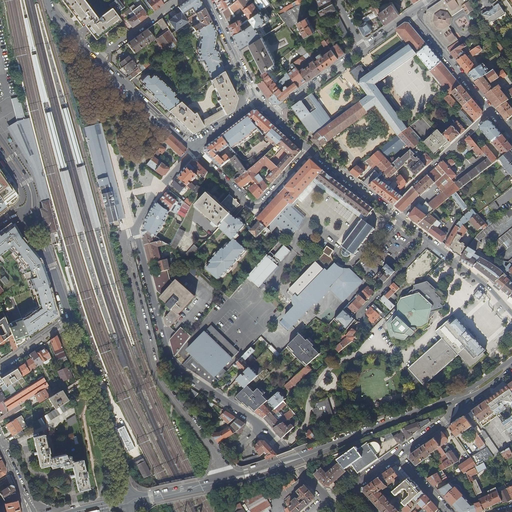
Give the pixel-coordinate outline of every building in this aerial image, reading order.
[(62,0),(83,27),(85,25),(89,30),(96,40),(109,30),(121,21),(112,9),(112,8),(98,19),(83,0),(62,0)] [(118,0),(115,0),(109,5),(112,8),(112,9),(115,7),(116,10),(119,8),(120,10),(124,7),(118,0)] [(149,0),(147,2),(154,12),(164,5),(160,0),(149,0)] [(195,13),(204,8),(201,1),(200,0),(188,0),(186,2),(179,7),(181,11),(184,15),(192,9),(195,13)] [(217,0),(223,11),(235,2),(237,0),(217,0)] [(236,4),(238,3),(241,7),(250,18),(259,12),(253,2),(251,0),(237,0),(235,2),(236,4)] [(271,4),(272,3),(269,0),(254,0),(253,2),(259,12),(263,9),(271,4)] [(461,5),(463,9),(467,15),(476,9),(470,0),(442,0),(427,10),(425,22),(448,50),(459,42),(451,31),(449,32),(446,28),(450,26),(452,18),(451,17),(448,13),(452,11),(461,5)] [(500,4),(498,0),(492,5),(494,7),(493,10),(492,10),(490,11),(490,12),(487,12),(485,9),(479,13),(481,16),(482,15),(489,25),(492,22),(494,23),(501,18),(501,16),(505,14),(499,4),(500,4)] [(226,18),(233,12),(241,7),(238,3),(236,4),(235,2),(223,11),(226,18)] [(308,18),(310,16),(303,2),(298,5),(285,12),(280,14),(280,15),(286,22),(289,27),(293,25),(298,23),(308,18)] [(327,15),(336,10),(333,4),(319,12),(322,16),(326,13),(327,15)] [(380,15),(385,25),(393,19),(400,14),(393,4),(379,14),(380,15)] [(374,12),(363,18),(365,23),(366,22),(380,15),(379,14),(375,8),(374,5),(372,7),(374,12)] [(448,13),(451,17),(463,9),(461,5),(452,11),(448,13)] [(195,13),(187,19),(188,22),(195,17),(196,20),(197,20),(198,20),(199,22),(192,26),(195,31),(197,30),(211,22),(206,12),(204,8),(195,13)] [(270,20),(263,9),(259,12),(250,18),(254,22),(245,29),(243,30),(234,34),(238,42),(242,50),(250,45),(262,37),(264,36),(258,27),(270,20)] [(184,15),(181,11),(169,20),(176,31),(188,22),(187,19),(184,15)] [(233,12),(226,18),(227,21),(235,17),(235,16),(233,12)] [(135,15),(127,21),(132,27),(140,22),(135,15)] [(157,21),(163,29),(167,26),(162,18),(157,21)] [(240,20),(229,25),(234,34),(243,30),(245,29),(254,22),(250,18),(242,24),(240,20)] [(306,36),(315,31),(308,18),(298,23),(300,26),(299,27),(300,29),(301,29),(302,31),(301,31),(303,33),(304,33),(306,36)] [(343,38),(349,35),(341,19),(335,21),(343,38)] [(211,22),(197,30),(200,36),(198,51),(199,54),(198,54),(202,62),(203,61),(212,79),(224,71),(220,63),(222,62),(220,58),(218,56),(219,55),(215,47),(215,48),(214,46),(216,32),(211,22)] [(359,27),(364,37),(372,31),(366,22),(365,23),(359,27)] [(405,23),(396,29),(409,44),(406,47),(403,44),(377,63),(379,66),(367,74),(360,65),(351,71),(358,81),(357,82),(359,84),(360,83),(367,93),(370,97),(361,103),(333,123),(312,93),(291,107),(292,110),(292,111),(308,131),(310,130),(316,136),(313,140),(320,147),(328,142),(328,141),(368,112),(376,106),(398,136),(407,129),(408,128),(403,122),(405,120),(380,84),(418,56),(451,94),(452,93),(461,86),(409,23),(405,23)] [(175,45),(178,43),(175,38),(167,26),(163,29),(165,33),(166,32),(173,42),(172,42),(175,45)] [(137,36),(127,43),(134,53),(143,46),(144,48),(145,47),(144,45),(154,38),(147,28),(137,36)] [(158,39),(156,40),(157,42),(163,49),(172,42),(173,42),(166,32),(165,33),(158,38),(158,39)] [(276,62),(262,37),(250,45),(258,59),(265,72),(269,69),(269,68),(274,64),(276,62)] [(330,65),(339,59),(331,48),(330,47),(326,41),(325,40),(320,44),(323,49),(327,46),(330,51),(322,57),(321,54),(317,57),(319,59),(315,62),(322,71),(330,65)] [(157,42),(154,44),(158,49),(159,49),(163,55),(165,53),(163,49),(157,42)] [(459,42),(448,50),(451,53),(462,46),(459,42)] [(297,46),(305,55),(308,52),(301,43),(297,46)] [(343,56),(346,54),(337,43),(331,48),(339,59),(343,56)] [(457,61),(466,55),(462,50),(467,46),(465,44),(462,46),(451,53),(457,61)] [(476,49),(471,52),(474,57),(483,51),(479,46),(476,49)] [(310,56),(308,52),(305,55),(294,63),(296,65),(297,67),(307,60),(306,59),(310,56)] [(468,74),(477,68),(466,55),(457,61),(468,74)] [(143,64),(141,62),(136,66),(129,56),(120,62),(123,66),(122,68),(124,70),(125,69),(128,73),(137,67),(141,72),(146,68),(143,64)] [(300,70),(308,81),(313,77),(322,71),(315,62),(314,60),(310,63),(311,64),(304,69),(303,68),(300,70)] [(281,87),(289,79),(286,75),(280,80),(282,83),(281,84),(278,80),(272,73),(276,69),(275,67),(274,64),(269,68),(269,69),(265,72),(262,74),(265,79),(259,83),(269,97),(281,87)] [(490,73),(484,64),(483,64),(480,66),(477,68),(468,74),(475,83),(477,82),(490,73)] [(297,67),(296,65),(287,73),(288,74),(286,75),(289,79),(292,77),(295,82),(299,87),(303,85),(308,81),(300,70),(297,67)] [(475,83),(496,108),(506,101),(509,100),(501,91),(502,90),(499,86),(494,89),(485,79),(487,77),(491,83),(499,78),(501,80),(507,76),(503,70),(497,74),(494,70),(490,73),(477,82),(475,83)] [(136,71),(126,78),(129,80),(137,74),(136,71)] [(212,79),(210,80),(220,99),(217,100),(221,106),(216,108),(218,112),(201,121),(196,113),(194,114),(181,102),(180,102),(169,111),(192,134),(204,127),(213,122),(226,115),(233,110),(237,98),(227,77),(224,71),(212,79)] [(147,74),(141,80),(145,83),(143,85),(153,94),(152,95),(158,100),(169,111),(180,102),(174,96),(176,94),(159,78),(159,79),(154,73),(150,77),(147,74)] [(295,82),(284,90),(281,87),(269,97),(274,103),(277,104),(278,103),(278,104),(282,101),(282,100),(299,87),(295,82)] [(461,86),(452,93),(463,107),(472,99),(467,92),(461,86)] [(358,99),(361,103),(370,97),(367,93),(358,99)] [(450,95),(445,99),(453,108),(457,103),(450,95)] [(22,124),(26,123),(23,112),(19,97),(15,97),(12,98),(16,114),(18,125),(22,124)] [(472,99),(463,107),(475,121),(482,115),(483,111),(478,105),(472,99)] [(511,107),(506,101),(496,108),(502,115),(507,121),(511,116),(511,107)] [(76,167),(93,228),(100,225),(84,165),(67,106),(61,108),(76,167)] [(460,109),(457,112),(470,127),(473,123),(460,109)] [(51,110),(45,112),(59,168),(76,232),(84,230),(51,110)] [(268,134),(274,126),(264,117),(258,111),(254,111),(248,115),(257,127),(259,126),(268,134)] [(257,127),(248,115),(236,125),(222,136),(230,146),(232,149),(238,144),(239,145),(253,134),(252,133),(258,129),(257,127)] [(41,200),(45,199),(48,199),(50,198),(29,117),(18,119),(7,126),(29,162),(32,169),(34,174),(36,179),(37,184),(41,200)] [(494,125),(491,122),(487,121),(479,128),(491,142),(495,140),(495,141),(502,135),(494,125)] [(122,214),(123,218),(126,217),(101,122),(100,122),(94,124),(83,127),(84,132),(85,136),(86,137),(88,136),(92,135),(97,134),(99,140),(100,146),(102,154),(104,161),(106,161),(108,160),(113,179),(114,181),(114,183),(119,200),(119,203),(121,208),(122,214)] [(458,122),(453,126),(461,135),(466,130),(458,122)] [(268,134),(265,138),(275,147),(287,137),(280,131),(274,126),(268,134)] [(456,139),(461,135),(453,126),(444,134),(442,131),(441,133),(448,141),(451,144),(456,139)] [(24,135),(22,136),(26,145),(29,154),(31,153),(34,152),(34,151),(35,151),(55,145),(56,146),(57,146),(57,145),(72,140),(72,142),(73,142),(74,142),(74,140),(86,137),(85,136),(84,132),(83,127),(71,130),(70,128),(69,128),(69,131),(54,135),(53,132),(52,133),(53,135),(31,141),(30,138),(29,134),(28,134),(26,134),(24,135)] [(408,128),(407,129),(419,143),(423,141),(410,127),(408,128)] [(411,150),(416,156),(418,153),(414,149),(419,143),(407,129),(398,136),(406,145),(411,150)] [(445,144),(448,141),(441,133),(438,130),(424,142),(434,154),(445,144)] [(170,133),(164,141),(181,156),(187,150),(170,133)] [(99,140),(97,134),(92,135),(88,136),(86,137),(98,183),(98,185),(99,187),(103,202),(104,205),(108,222),(110,222),(112,227),(121,225),(119,219),(123,218),(122,214),(121,208),(119,203),(119,200),(114,183),(114,181),(113,179),(108,160),(106,161),(104,161),(102,154),(100,146),(99,140)] [(495,141),(493,143),(504,156),(511,150),(511,149),(511,146),(508,141),(502,135),(495,141)] [(219,154),(230,146),(222,136),(205,148),(205,153),(221,167),(230,160),(226,155),(222,159),(219,155),(219,154)] [(372,158),(367,161),(370,165),(374,161),(377,165),(385,158),(393,151),(396,154),(406,145),(398,136),(380,150),(372,158)] [(275,147),(265,156),(271,161),(282,149),(289,154),(277,167),(282,172),(302,151),(294,144),(287,137),(275,147)] [(462,153),(465,156),(473,149),(477,145),(470,137),(466,140),(470,145),(467,148),(467,149),(462,153)] [(161,145),(157,150),(155,153),(158,156),(160,153),(161,154),(166,147),(165,145),(163,147),(161,145)] [(477,145),(473,149),(480,157),(483,155),(485,153),(481,149),(477,145)] [(485,145),(481,149),(485,153),(494,164),(500,159),(501,158),(499,156),(497,157),(498,158),(497,159),(485,145)] [(422,170),(426,166),(418,158),(417,159),(414,156),(415,155),(411,150),(406,154),(401,159),(400,158),(394,164),(396,166),(394,168),(398,171),(406,164),(405,163),(411,158),(414,161),(408,166),(416,176),(422,170)] [(511,150),(504,156),(501,158),(500,159),(505,165),(504,166),(511,176),(511,175),(511,150)] [(426,166),(433,160),(426,153),(419,159),(426,166)] [(456,181),(454,182),(460,189),(494,164),(485,153),(483,155),(484,157),(487,157),(487,158),(487,159),(457,182),(456,181)] [(152,156),(146,164),(161,175),(164,174),(169,168),(152,156)] [(233,157),(230,160),(242,175),(248,172),(235,156),(233,157)] [(273,172),(267,178),(272,184),(277,178),(282,172),(277,167),(271,161),(265,156),(262,159),(274,170),(273,172)] [(385,158),(377,165),(384,173),(392,165),(385,158)] [(262,159),(252,168),(256,173),(265,164),(273,172),(274,170),(262,159)] [(267,228),(270,231),(277,224),(289,234),(298,228),(296,226),(303,218),(291,207),(316,179),(367,218),(370,214),(371,215),(372,213),(371,212),(373,209),(350,191),(324,172),(311,159),(279,194),(257,219),(259,221),(267,228)] [(443,161),(439,165),(446,172),(450,168),(443,161)] [(192,163),(188,168),(191,171),(193,171),(196,174),(197,172),(198,172),(196,170),(200,165),(198,163),(197,163),(192,163)] [(361,163),(351,173),(357,178),(365,172),(368,167),(364,163),(362,164),(361,163)] [(206,171),(200,165),(196,170),(198,172),(197,172),(198,174),(201,176),(202,175),(205,179),(208,173),(206,171)] [(384,173),(382,174),(388,180),(398,171),(394,168),(392,165),(384,173)] [(413,187),(403,197),(395,206),(403,212),(420,195),(421,196),(427,191),(428,192),(431,190),(430,188),(436,183),(443,191),(429,204),(425,199),(420,203),(411,214),(409,212),(407,215),(416,222),(419,224),(431,214),(435,211),(446,201),(452,196),(457,192),(460,189),(454,182),(452,180),(446,172),(439,165),(415,188),(413,187)] [(0,196),(2,199),(8,209),(14,204),(16,202),(17,200),(18,198),(19,197),(12,187),(16,184),(8,172),(4,167),(0,170),(0,196)] [(197,175),(196,174),(193,171),(191,171),(188,168),(186,170),(179,178),(187,185),(197,195),(200,188),(197,187),(196,188),(192,184),(192,185),(189,182),(191,180),(192,182),(198,176),(197,175)] [(256,183),(264,192),(268,187),(256,173),(252,168),(248,172),(255,182),(256,183)] [(450,168),(446,172),(452,180),(457,176),(450,168)] [(364,183),(369,186),(378,178),(380,176),(375,171),(364,183)] [(241,176),(235,181),(242,188),(251,181),(253,184),(255,182),(248,172),(242,175),(241,176)] [(238,173),(232,177),(235,181),(241,176),(238,173)] [(380,176),(378,178),(390,187),(391,186),(390,184),(391,183),(388,180),(382,174),(380,176)] [(405,180),(401,175),(398,179),(400,181),(398,183),(400,186),(399,187),(401,189),(408,183),(406,182),(405,180)] [(176,181),(172,185),(180,192),(187,185),(179,178),(176,181)] [(378,178),(369,186),(381,195),(394,204),(395,206),(403,197),(400,195),(399,194),(394,190),(396,187),(397,188),(399,185),(394,182),(391,186),(390,187),(378,178)] [(277,224),(270,231),(271,232),(270,232),(271,233),(277,227),(288,237),(300,229),(305,217),(294,207),(299,200),(302,202),(317,185),(361,219),(362,220),(363,219),(364,221),(364,220),(365,221),(367,218),(316,179),(291,207),(303,218),(296,226),(298,228),(289,234),(277,224)] [(254,185),(249,189),(258,199),(264,192),(256,183),(254,185)] [(167,189),(159,200),(161,201),(169,190),(167,189)] [(169,190),(161,201),(166,206),(165,209),(170,211),(171,210),(178,214),(182,205),(190,209),(191,207),(169,190)] [(457,192),(452,196),(463,211),(469,207),(457,192)] [(208,193),(196,206),(219,227),(220,226),(231,214),(240,204),(235,200),(230,195),(220,205),(215,200),(217,199),(214,196),(213,198),(208,193)] [(43,207),(42,207),(40,208),(43,217),(44,222),(45,227),(47,227),(48,227),(49,234),(54,233),(57,232),(48,199),(45,199),(41,200),(43,207)] [(435,211),(440,217),(452,207),(446,201),(435,211)] [(495,201),(489,205),(494,211),(499,208),(495,201)] [(151,233),(157,237),(159,232),(168,215),(170,211),(165,209),(157,202),(151,214),(143,228),(151,233)] [(511,215),(511,207),(488,226),(483,230),(478,235),(469,248),(462,257),(460,260),(474,268),(475,267),(491,279),(496,282),(505,274),(510,270),(511,267),(511,258),(509,262),(502,260),(497,267),(491,262),(475,254),(481,245),(482,243),(480,240),(491,231),(507,219),(511,215)] [(457,226),(446,245),(450,248),(463,225),(469,220),(477,214),(472,210),(463,218),(457,226)] [(211,263),(206,268),(218,280),(226,272),(237,261),(236,260),(246,249),(234,238),(239,234),(238,233),(245,225),(242,222),(243,221),(239,217),(237,219),(234,217),(231,214),(220,226),(225,231),(224,232),(232,240),(224,249),(223,247),(210,261),(211,263)] [(440,222),(431,214),(419,224),(443,242),(447,235),(441,230),(447,220),(444,218),(440,222)] [(477,214),(469,220),(478,230),(481,228),(483,230),(488,226),(477,214)] [(168,215),(159,232),(165,235),(174,218),(168,215)] [(355,230),(351,235),(350,235),(350,236),(346,242),(345,241),(344,242),(345,242),(343,245),(342,245),(341,246),(342,246),(342,247),(343,247),(345,248),(343,250),(343,251),(343,252),(343,254),(343,255),(344,256),(345,256),(346,257),(347,257),(348,257),(349,256),(350,256),(350,255),(352,254),(353,255),(354,255),(355,256),(356,255),(355,255),(358,252),(359,251),(358,251),(358,250),(361,245),(362,245),(362,244),(366,239),(366,240),(367,239),(366,238),(370,233),(372,234),(372,233),(374,230),(375,230),(375,229),(374,228),(372,227),(374,224),(372,223),(370,226),(365,221),(364,220),(364,221),(363,219),(362,220),(361,219),(361,220),(359,223),(358,223),(358,224),(359,224),(355,229),(354,230),(355,230)] [(0,231),(0,255),(9,249),(13,254),(12,255),(24,270),(30,286),(32,285),(33,289),(50,282),(47,272),(45,263),(38,254),(30,245),(22,235),(14,220),(10,224),(2,230),(0,231)] [(259,221),(250,231),(257,238),(267,228),(259,221)] [(469,231),(463,225),(450,248),(458,254),(462,257),(469,248),(465,246),(466,245),(466,244),(464,243),(463,244),(460,242),(462,237),(463,237),(465,234),(469,231)] [(146,245),(154,243),(153,239),(153,236),(150,237),(149,235),(151,233),(143,228),(142,231),(144,238),(146,245)] [(511,228),(490,246),(498,256),(511,244),(511,228)] [(180,229),(171,246),(176,250),(185,232),(180,229)] [(154,243),(146,245),(148,254),(151,264),(157,263),(162,261),(158,247),(167,244),(161,241),(154,243)] [(194,245),(184,257),(188,261),(199,250),(194,245)] [(271,252),(248,277),(259,287),(291,252),(284,246),(275,255),(271,252)] [(336,252),(323,264),(328,269),(340,257),(336,252)] [(166,324),(170,327),(180,316),(179,315),(195,296),(176,279),(173,282),(171,279),(168,270),(171,269),(169,266),(173,265),(173,263),(171,259),(162,261),(157,263),(160,272),(153,274),(158,291),(162,296),(160,298),(168,305),(165,308),(168,310),(170,312),(165,319),(166,324)] [(0,262),(0,269),(5,276),(8,273),(0,262)] [(316,278),(324,270),(316,262),(290,289),(295,295),(294,296),(293,298),(293,299),(293,301),(293,303),(294,305),(295,307),(284,318),(292,326),(315,302),(316,304),(331,289),(343,301),(362,281),(361,280),(362,280),(359,277),(358,278),(356,276),(357,275),(354,273),(350,269),(347,269),(345,269),(343,269),(340,268),(338,266),(336,265),(335,264),(327,272),(319,281),(316,278)] [(200,271),(191,264),(187,268),(195,276),(200,271)] [(380,277),(385,282),(395,272),(387,264),(384,268),(387,272),(384,276),(380,272),(377,275),(380,277)] [(324,270),(316,278),(319,281),(327,272),(324,270)] [(496,282),(494,283),(502,289),(511,281),(508,276),(505,274),(496,282)] [(5,293),(11,289),(17,284),(13,279),(9,282),(6,278),(0,282),(0,284),(4,290),(3,290),(5,293)] [(511,294),(511,279),(511,281),(502,289),(511,296),(511,294)] [(436,289),(427,281),(414,285),(413,289),(413,290),(412,290),(404,297),(401,298),(397,305),(397,308),(395,310),(397,311),(386,323),(390,337),(404,340),(408,337),(410,337),(415,333),(413,331),(416,331),(419,328),(422,328),(428,324),(429,320),(436,313),(436,312),(442,310),(443,307),(442,305),(443,300),(442,300),(443,297),(436,291),(436,289)] [(387,291),(384,294),(385,295),(385,296),(386,295),(389,298),(399,288),(394,283),(390,287),(393,289),(391,291),(389,293),(387,291)] [(38,302),(50,297),(46,285),(36,289),(38,294),(39,298),(36,300),(36,302),(38,302)] [(368,286),(360,295),(366,301),(374,292),(368,286)] [(485,294),(478,289),(473,296),(480,301),(485,294)] [(359,296),(357,298),(358,299),(363,305),(367,301),(366,301),(360,295),(359,294),(358,295),(359,296)] [(385,295),(380,300),(391,310),(395,306),(385,296),(385,295)] [(52,305),(50,297),(38,302),(41,309),(52,305)] [(358,299),(346,311),(353,317),(363,305),(358,299)] [(53,309),(52,305),(41,309),(43,315),(45,315),(54,312),(53,309)] [(371,318),(369,319),(373,322),(380,315),(376,312),(372,308),(367,312),(367,314),(371,318)] [(344,309),(334,320),(339,325),(340,323),(347,329),(356,320),(353,317),(346,311),(344,309)] [(59,316),(57,310),(55,311),(54,312),(45,315),(47,320),(59,316)] [(36,324),(47,320),(45,315),(43,315),(34,319),(36,324)] [(0,342),(1,342),(12,334),(9,327),(5,316),(1,319),(0,320),(0,323),(2,323),(7,334),(2,337),(1,335),(0,335),(0,342)] [(442,339),(409,369),(425,386),(459,355),(472,368),(486,355),(484,353),(486,350),(470,333),(457,319),(454,321),(452,318),(436,332),(442,339)] [(24,322),(23,319),(18,321),(17,321),(16,321),(15,321),(16,324),(9,327),(12,334),(16,344),(20,342),(21,342),(22,341),(22,340),(22,338),(29,335),(28,333),(24,322)] [(30,326),(36,324),(34,319),(24,322),(28,333),(30,332),(29,330),(31,329),(30,326)] [(212,325),(187,351),(188,351),(192,355),(183,365),(214,386),(227,372),(223,368),(239,352),(212,325)] [(181,327),(170,340),(175,357),(176,356),(192,335),(181,327)] [(353,328),(346,336),(348,338),(352,340),(355,337),(354,336),(354,334),(356,331),(353,328)] [(68,343),(64,331),(62,332),(58,335),(62,345),(68,343)] [(303,364),(305,362),(308,366),(321,354),(314,347),(316,346),(309,339),(307,340),(301,333),(289,346),(294,352),(293,353),(296,356),(298,355),(302,359),(300,360),(303,364)] [(13,351),(18,348),(16,344),(12,334),(1,342),(3,344),(7,342),(6,340),(8,339),(9,340),(13,351)] [(65,362),(68,361),(62,345),(58,335),(51,340),(53,345),(52,346),(58,361),(63,358),(65,362)] [(348,338),(343,341),(347,346),(352,341),(352,340),(348,338)] [(343,341),(335,348),(339,353),(347,346),(343,341)] [(37,353),(43,362),(46,359),(47,360),(51,357),(48,352),(47,352),(44,348),(41,351),(41,350),(37,353)] [(238,366),(245,372),(250,367),(245,361),(249,357),(248,356),(253,351),(251,349),(241,358),(242,359),(236,364),(235,365),(235,366),(235,367),(236,367),(237,367),(238,366)] [(37,366),(43,362),(37,353),(35,351),(33,352),(30,355),(32,358),(37,366)] [(37,367),(37,366),(32,358),(24,362),(25,363),(30,371),(37,367)] [(30,371),(25,363),(17,368),(22,376),(30,371)] [(73,376),(74,375),(74,374),(72,370),(70,371),(69,368),(70,367),(69,366),(58,371),(62,381),(66,380),(67,382),(69,381),(69,380),(70,380),(70,378),(73,377),(73,376)] [(243,374),(237,380),(240,382),(242,385),(245,388),(248,385),(258,375),(256,372),(253,369),(250,366),(250,367),(245,372),(244,373),(246,374),(244,376),(243,374)] [(308,366),(285,386),(289,390),(311,370),(308,366)] [(10,370),(8,372),(14,382),(18,379),(23,388),(27,385),(22,376),(17,368),(12,372),(10,370)] [(76,381),(83,377),(81,370),(74,374),(74,375),(76,381)] [(1,378),(7,388),(12,395),(15,393),(10,384),(14,382),(8,372),(5,374),(4,374),(5,376),(1,378)] [(7,412),(17,406),(35,395),(45,389),(49,386),(44,377),(2,403),(7,412)] [(186,385),(184,388),(194,399),(198,393),(186,385)] [(247,407),(255,412),(268,401),(264,395),(265,394),(259,388),(254,392),(248,385),(245,388),(234,399),(242,404),(243,403),(245,404),(247,407)] [(493,396),(500,407),(511,398),(511,391),(508,385),(493,396)] [(45,389),(35,395),(40,402),(49,396),(45,389)] [(54,395),(45,401),(52,411),(68,401),(61,391),(60,391),(54,395)] [(268,401),(255,412),(260,415),(264,418),(284,401),(286,399),(279,391),(268,401)] [(489,398),(486,401),(495,413),(497,416),(500,420),(503,418),(496,408),(497,408),(489,398)] [(52,411),(40,418),(38,419),(42,425),(73,405),(72,399),(68,401),(52,411)] [(313,410),(318,423),(331,419),(327,406),(330,405),(328,399),(315,403),(317,409),(313,410)] [(291,419),(292,418),(288,413),(278,420),(274,415),(283,407),(287,404),(284,401),(264,418),(269,423),(274,429),(283,423),(286,421),(287,421),(291,419)] [(486,401),(469,413),(473,419),(476,417),(480,423),(495,413),(486,401)] [(288,413),(292,418),(296,414),(287,404),(283,407),(288,413)] [(0,416),(0,421),(19,410),(17,406),(7,412),(4,415),(0,416)] [(226,412),(221,416),(228,424),(236,418),(226,412)] [(77,421),(75,414),(66,420),(70,426),(77,421)] [(21,415),(6,424),(13,435),(17,432),(22,429),(27,426),(25,422),(24,422),(22,420),(23,419),(24,419),(21,415)] [(481,452),(487,447),(474,429),(465,416),(450,427),(457,437),(468,430),(476,443),(475,443),(481,452)] [(497,416),(491,420),(511,447),(511,446),(511,436),(500,420),(497,416)] [(239,419),(232,425),(236,430),(235,431),(236,432),(245,424),(239,419)] [(301,420),(300,419),(293,425),(292,424),(288,428),(283,423),(274,429),(278,434),(282,438),(301,420)] [(400,434),(403,438),(404,437),(403,436),(405,435),(407,439),(431,422),(429,419),(400,430),(402,433),(400,434)] [(236,432),(224,440),(230,447),(234,443),(238,438),(242,434),(244,430),(245,428),(246,427),(246,426),(246,424),(245,424),(236,432)] [(235,431),(231,426),(221,433),(213,435),(213,437),(218,443),(220,442),(222,441),(224,440),(236,432),(235,431)] [(488,448),(494,457),(499,453),(485,432),(483,432),(482,430),(480,431),(477,427),(474,429),(487,447),(488,448)] [(310,430),(306,433),(314,442),(319,440),(310,430)] [(442,432),(434,438),(441,446),(447,442),(447,440),(442,432)] [(403,438),(400,434),(399,435),(398,434),(394,437),(392,434),(367,443),(359,449),(357,447),(356,448),(355,448),(337,460),(346,469),(353,464),(359,474),(405,441),(403,438)] [(79,490),(90,487),(87,476),(88,476),(87,471),(86,471),(83,460),(74,462),(73,460),(72,460),(71,456),(67,457),(66,454),(50,458),(49,452),(50,452),(49,447),(48,447),(44,435),(34,437),(41,467),(52,464),(52,467),(64,464),(65,468),(66,468),(65,467),(73,465),(79,490)] [(430,441),(424,445),(430,454),(437,450),(442,456),(444,454),(445,456),(440,460),(443,464),(439,466),(442,471),(453,464),(443,450),(441,446),(434,438),(430,441)] [(261,441),(255,447),(259,455),(260,456),(264,453),(267,456),(266,457),(266,460),(278,455),(271,447),(265,441),(261,441)] [(410,459),(417,466),(423,462),(422,460),(423,459),(425,460),(431,456),(430,454),(424,445),(420,448),(411,455),(410,459)] [(449,447),(443,450),(453,464),(456,462),(458,464),(459,463),(458,462),(459,461),(449,447)] [(481,452),(471,457),(472,458),(477,466),(494,457),(488,448),(481,452)] [(511,452),(510,448),(502,453),(504,457),(506,456),(507,459),(510,457),(509,454),(511,453),(511,452)] [(234,460),(238,466),(239,466),(240,467),(242,467),(263,461),(260,456),(259,455),(243,460),(239,456),(234,460)] [(472,458),(459,466),(464,474),(467,472),(477,466),(472,458)] [(149,474),(141,459),(133,463),(135,466),(136,466),(142,478),(149,474)] [(487,468),(484,463),(477,466),(467,472),(478,498),(482,496),(480,493),(482,492),(476,480),(474,481),(472,476),(487,468)] [(326,468),(324,466),(314,474),(326,486),(330,486),(331,485),(334,483),(346,472),(339,464),(330,471),(329,471),(328,472),(328,473),(326,474),(323,470),(326,468)] [(403,483),(410,478),(401,468),(394,467),(391,470),(379,478),(387,486),(396,480),(395,479),(396,478),(397,479),(400,477),(403,483)] [(464,474),(455,479),(456,481),(461,478),(477,511),(481,511),(485,511),(484,510),(480,500),(478,498),(467,472),(464,474)] [(437,473),(428,479),(435,486),(442,482),(437,473)] [(364,492),(375,504),(385,495),(382,492),(381,493),(380,491),(381,491),(383,489),(384,490),(388,487),(387,486),(379,478),(372,483),(365,488),(364,492)] [(403,483),(393,492),(396,496),(403,490),(406,490),(409,493),(409,496),(402,503),(405,506),(411,502),(413,499),(422,491),(415,484),(410,478),(403,483)] [(272,494),(267,497),(269,500),(279,494),(292,486),(291,485),(296,482),(294,479),(289,482),(289,483),(276,490),(277,491),(272,493),(272,494)] [(450,482),(437,489),(442,495),(453,488),(450,482)] [(506,490),(499,493),(502,502),(503,504),(511,499),(511,497),(508,489),(506,484),(504,485),(506,490)] [(10,485),(0,491),(0,493),(4,500),(6,498),(7,502),(17,500),(15,492),(14,487),(10,485)] [(304,485),(297,492),(302,497),(299,499),(298,498),(297,498),(292,503),(293,504),(289,508),(291,511),(300,511),(305,508),(314,500),(314,496),(310,491),(304,485)] [(490,495),(480,500),(484,510),(485,510),(486,510),(488,509),(488,508),(498,504),(499,504),(501,503),(502,502),(499,493),(497,488),(488,492),(490,495)] [(262,490),(245,500),(251,511),(259,511),(271,506),(262,490)] [(419,511),(432,502),(422,491),(413,499),(417,503),(417,502),(419,503),(417,504),(419,506),(417,507),(419,509),(421,507),(422,507),(416,511),(414,511),(419,511)] [(451,491),(444,497),(457,511),(466,511),(467,511),(457,500),(451,491)] [(287,501),(286,502),(288,506),(290,504),(290,501),(296,495),(295,494),(291,498),(287,501)] [(385,495),(375,504),(381,511),(399,511),(394,506),(393,506),(392,505),(393,504),(392,502),(390,503),(387,500),(388,499),(385,495)] [(20,511),(17,500),(7,502),(5,503),(6,506),(8,507),(10,510),(8,511),(20,511)] [(399,511),(405,511),(413,505),(411,502),(405,506),(404,508),(399,511)] [(427,511),(434,511),(438,509),(432,502),(419,511),(423,511),(423,510),(425,509),(427,511)]
